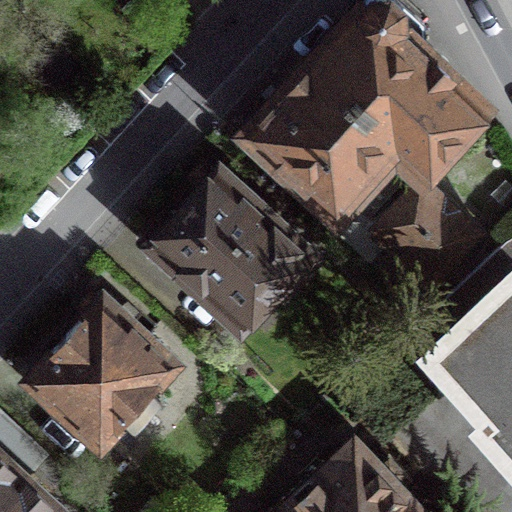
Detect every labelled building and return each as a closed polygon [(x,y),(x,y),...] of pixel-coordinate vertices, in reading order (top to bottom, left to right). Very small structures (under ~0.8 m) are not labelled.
[(363,0),(309,60),(421,165),(461,124),(468,123),(482,108),(482,98),(424,39),(423,21),(400,0),(363,0)] [(421,165),(309,60),(278,94),(248,127),(337,209),(371,172),(381,180),(406,153),(419,167),(421,165)] [(315,255),(220,170),(155,241),(240,319),(275,280),(284,289),(315,255)] [(477,229),(422,180),(376,225),(433,278),(477,229)] [(511,247),(506,238),(414,325),(494,415),(486,422),(511,450),(511,247)] [(173,358),(101,294),(28,375),(101,440),(128,409),(139,419),(160,395),(150,385),(173,358)] [(428,385),(387,344),(344,385),(384,427),(428,385)] [(46,452),(0,408),(0,511),(58,511),(59,509),(23,476),(46,452)] [(307,483),(276,511),(421,511),(353,439),(325,466),(316,456),(298,473),(307,483)]
